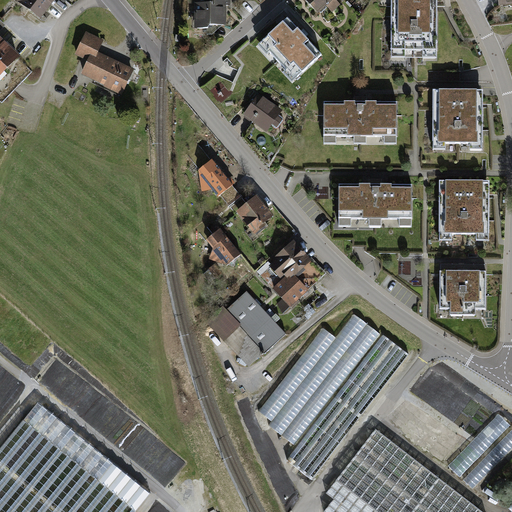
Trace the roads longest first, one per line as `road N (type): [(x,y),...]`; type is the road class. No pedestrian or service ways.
road 1 (tertiary): [(181,85),(357,284),(498,376)]
road 2 (track): [(157,491),(0,360)]
road 3 (residential): [(276,0),(181,85)]
